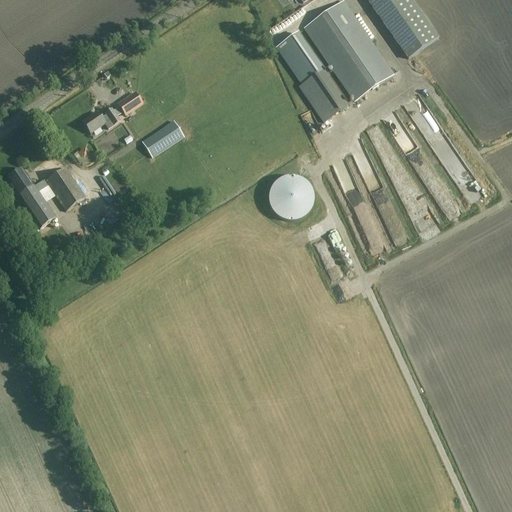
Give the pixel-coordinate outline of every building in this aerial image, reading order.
[(409,61),(440,40),(412,0),(368,0),(367,1),(409,61)] [(355,103),(395,75),(345,2),(304,30),(355,103)] [(324,125),(350,107),(325,71),(299,33),(276,50),(302,88),(299,89),(324,125)] [(126,118),(143,106),(136,95),(118,107),(126,118)] [(120,122),(112,110),(105,114),(106,116),(102,119),(98,113),(83,123),(91,134),(104,125),(108,131),(120,122)] [(298,114),(302,124),(312,120),(308,110),(298,114)] [(153,159),(184,138),(174,123),(142,143),(153,159)] [(306,126),(309,134),(316,132),(313,123),(306,126)] [(427,143),(434,150),(444,141),(437,133),(427,143)] [(81,164),(84,162),(79,154),(78,153),(74,155),(81,164)] [(86,200),(66,169),(46,183),(45,180),(33,188),(21,170),(6,180),(39,231),(54,221),(37,194),(48,187),(66,213),(86,200)] [(292,224),(293,224),(295,223),(297,223),(299,223),(301,222),(302,221),(304,220),(305,219),(307,218),(308,216),(309,215),(310,213),(311,212),(312,210),(313,208),(313,207),(314,205),(314,203),(314,201),(314,199),(314,197),(313,196),(313,194),(312,192),(311,190),(310,189),(309,187),(308,186),(307,184),(305,183),(304,182),(302,181),(301,180),(299,180),(297,179),(295,179),(293,179),(292,178),(290,179),(288,179),(286,179),(284,180),(282,180),(281,181),(279,182),(278,183),(276,184),(275,186),(274,187),(273,189),(272,190),(271,192),(270,194),(270,196),(269,197),(269,199),(269,201),(269,203),(269,205),(270,207),(270,208),(271,210),(272,212),(273,214),(274,215),(275,216),(276,218),(278,219),(279,220),(281,221),(282,222),(284,223),(286,223),(288,223),(290,224),(292,224)] [(97,220),(93,224),(89,220),(86,223),(94,232),(101,225),(97,220)]
